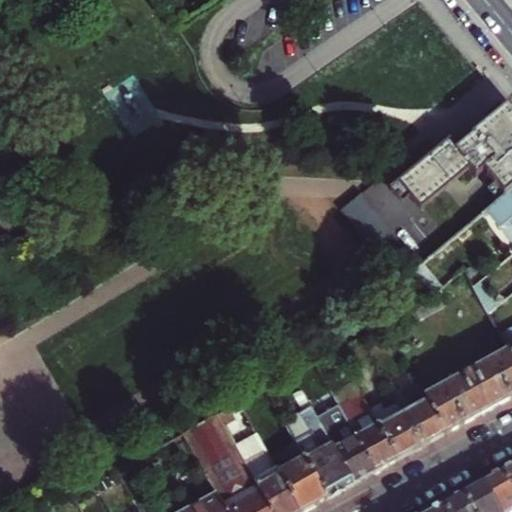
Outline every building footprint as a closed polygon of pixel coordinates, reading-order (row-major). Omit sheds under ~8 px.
[(425,212),(472,173),(479,181),(487,174),(509,199),(511,196),(511,112),(511,111),(459,155),(452,147),(404,188),(425,212)] [(511,196),(509,199),(495,210),(511,230),(511,196)] [(395,235),(364,201),(346,215),(377,252),(395,235)] [(402,266),(394,256),(378,270),(386,279),(402,266)] [(486,283),(476,291),(485,307),(497,297),(486,283)] [(417,310),(416,311),(423,323),(450,308),(442,294),(436,299),(417,310)] [(511,334),(503,339),(511,353),(511,354),(511,334)] [(340,353),(317,365),(323,376),(346,363),(340,353)] [(511,403),(511,354),(511,353),(427,399),(449,438),(490,415),(511,403)] [(340,407),(378,477),(389,471),(400,464),(373,414),(357,383),(334,396),(340,407)] [(395,395),(402,409),(425,451),(434,446),(449,438),(427,399),(420,385),(407,392),(404,390),(395,395)] [(319,420),(356,489),(367,482),(378,477),(340,407),(329,414),(319,420)] [(383,407),(373,414),(400,464),(413,457),(425,451),(402,409),(388,417),(383,407)] [(298,444),(330,503),(340,497),(356,489),(319,420),(313,409),(304,415),(287,424),(298,444)] [(224,508),(259,489),(257,485),(237,448),(225,427),(221,418),(185,438),(218,497),(224,508)] [(259,436),(237,448),(257,485),(259,489),(271,511),(301,511),(271,458),(259,436)] [(271,458),(301,511),(313,511),(317,510),(330,503),(298,444),(271,458)] [(511,511),(511,490),(504,477),(496,481),(487,486),(500,511),(511,511)] [(478,491),(467,497),(475,511),(500,511),(487,486),(478,491)] [(271,511),(259,489),(224,508),(225,511),(271,511)] [(225,511),(224,508),(218,497),(191,511),(225,511)] [(475,511),(467,497),(458,502),(447,508),(449,511),(475,511)]
